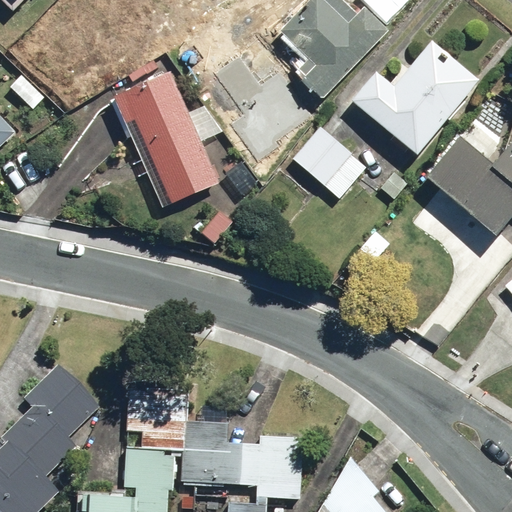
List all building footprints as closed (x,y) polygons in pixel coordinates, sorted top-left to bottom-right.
[(0,0),(0,4),(14,18),(32,0),(0,0)] [(196,0),(213,21),(241,0),(196,0)] [(296,72),(324,98),(384,35),(360,12),(354,19),(333,0),(312,0),(278,36),(305,63),(296,72)] [(156,28),(163,23),(154,10),(147,14),(141,5),(108,26),(103,19),(75,37),(108,85),(168,45),(156,28)] [(278,38),(249,7),(210,44),(239,75),(278,38)] [(371,80),(347,109),(412,163),(475,86),(428,48),(389,95),(371,80)] [(113,102),(159,213),(215,190),(170,79),(113,102)] [(0,147),(10,138),(0,127),(0,147)] [(317,130),(288,163),(335,203),(363,170),(317,130)] [(420,180),(488,240),(511,213),(511,138),(484,170),(453,143),(420,180)] [(260,187),(238,158),(218,173),(230,189),(218,197),(228,211),(260,187)] [(390,168),(373,188),(391,203),(408,183),(390,168)] [(202,210),(186,233),(213,250),(232,222),(217,212),(213,218),(202,210)] [(391,246),(374,230),(353,252),(371,268),(391,246)] [(0,509),(2,511),(39,511),(60,492),(45,477),(78,446),(69,437),(101,405),(61,364),(28,396),(37,405),(0,440),(0,509)] [(83,496),(82,511),(175,511),(177,484),(252,487),(251,507),(224,506),(223,511),(262,511),(263,503),(298,504),(300,443),(226,440),(227,426),(185,424),(186,383),(125,381),(120,497),(83,496)] [(379,511),(357,485),(323,511),(379,511)]
